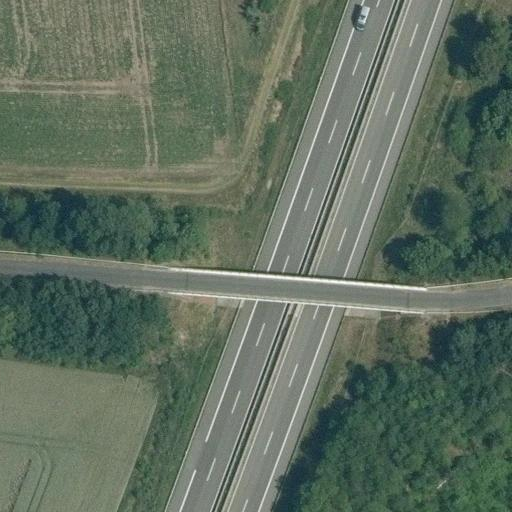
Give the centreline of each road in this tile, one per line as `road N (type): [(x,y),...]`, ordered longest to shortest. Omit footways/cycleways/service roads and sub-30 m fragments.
road 1 (motorway): [(241,511),(427,0)]
road 2 (motorway): [(379,0),(194,511)]
road 3 (unclassified): [(511,300),(409,306),(0,272)]
road 4 (track): [(0,180),(196,184)]
